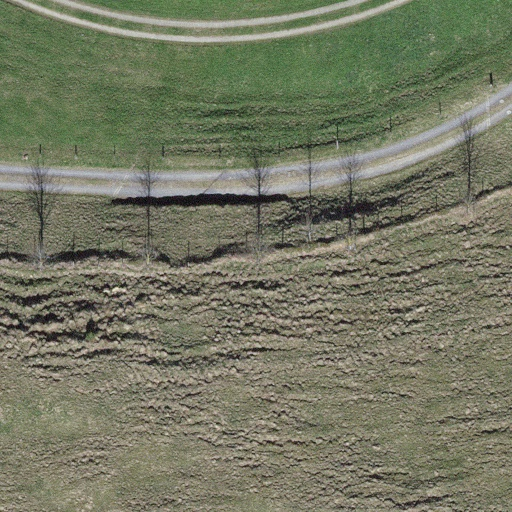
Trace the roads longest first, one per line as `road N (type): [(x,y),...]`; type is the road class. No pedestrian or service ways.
road 1 (track): [(511,68),(420,121),(278,162),(81,185),(0,185)]
road 2 (track): [(35,0),(80,17),(190,36),(307,30),(410,0)]
